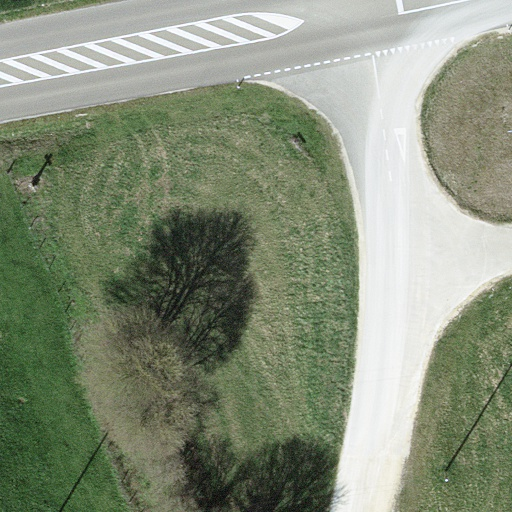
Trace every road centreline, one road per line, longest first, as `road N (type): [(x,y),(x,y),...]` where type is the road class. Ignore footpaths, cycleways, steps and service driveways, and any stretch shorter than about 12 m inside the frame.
road 1 (track): [(353,8),(398,260),(371,511)]
road 2 (secondary): [(0,79),(136,64),(391,0)]
